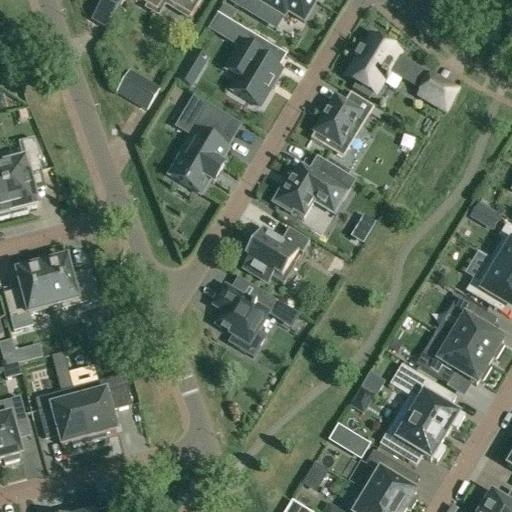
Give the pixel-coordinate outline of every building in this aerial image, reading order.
[(120,6),(110,0),(101,0),(90,20),(106,29),(120,6)] [(133,0),(157,14),(166,0),(177,0),(183,3),(178,11),(192,20),(203,0),(133,0)] [(231,0),(229,4),(256,21),(264,8),(284,20),(288,15),(304,25),(318,0),(231,0)] [(209,32),(224,41),(233,26),(218,17),(209,32)] [(239,51),(226,73),(239,82),(232,94),(260,110),(281,74),(278,72),(271,68),(279,54),(248,35),(239,51)] [(397,46),(383,37),(380,42),(374,38),(365,53),(361,51),(355,60),(359,62),(349,79),(357,84),(352,91),(369,100),(383,76),(388,79),(402,55),(395,51),(397,46)] [(130,71),(116,95),(147,113),(161,90),(132,73),(130,71)] [(190,92),(196,82),(182,73),(176,84),(190,92)] [(419,96),(446,112),(455,97),(428,82),(419,96)] [(374,110),(350,96),(344,106),(335,101),(323,121),(311,142),(343,161),(374,110)] [(216,145),(230,121),(194,100),(188,111),(202,119),(178,158),(182,160),(171,178),(200,195),(209,181),(214,184),(223,169),(218,166),(227,152),(216,145)] [(0,169),(0,175),(12,220),(28,216),(27,212),(37,209),(28,178),(42,174),(38,161),(40,160),(36,145),(34,146),(33,141),(18,145),(23,164),(0,169)] [(319,180),(300,168),(287,190),(283,188),(272,206),(291,217),(293,214),(304,220),(313,205),(334,217),(354,183),(327,166),(319,180)] [(0,222),(12,220),(0,175),(0,222)] [(501,219),(494,214),(484,230),(492,235),(501,219)] [(364,247),(377,226),(365,219),(352,240),(364,247)] [(511,229),(507,227),(499,239),(503,242),(490,263),(511,276),(511,229)] [(282,243),(262,231),(254,243),(251,241),(239,261),(247,266),(243,272),(267,287),(271,281),(283,288),(296,267),(292,265),(298,255),(302,257),(310,245),(289,232),(282,243)] [(332,252),(324,266),(345,279),(353,265),(332,252)] [(54,314),(100,302),(92,272),(71,278),(66,261),(41,268),(54,314)] [(511,276),(490,263),(477,284),(473,282),(466,295),(490,309),(496,298),(511,306),(511,276)] [(53,315),(54,314),(41,268),(16,275),(20,291),(3,296),(10,322),(52,311),(53,315)] [(225,316),(217,329),(233,338),(229,346),(253,361),(264,342),(255,337),(267,317),(271,319),(279,305),(255,291),(247,304),(226,291),(214,309),(225,316)] [(457,300),(449,313),(460,319),(447,340),(490,366),(492,362),(495,364),(504,350),(500,348),(503,344),(475,327),(483,315),(457,300)] [(487,370),(490,366),(447,340),(434,361),(424,355),(416,368),(448,388),(455,376),(476,388),(479,383),(482,385),(490,372),(487,370)] [(10,347),(0,348),(0,355),(4,375),(45,366),(41,350),(12,356),(10,347)] [(456,401),(401,369),(389,388),(408,400),(400,414),(444,441),(451,429),(457,432),(465,418),(450,410),(456,401)] [(74,392),(89,446),(105,441),(104,437),(116,434),(110,415),(132,409),(123,378),(74,392)] [(89,446),(74,392),(73,392),(76,404),(38,414),(45,440),(55,437),(59,439),(62,449),(72,446),(73,450),(89,446)] [(0,422),(0,463),(4,463),(5,467),(19,463),(18,459),(21,458),(13,430),(26,427),(20,401),(0,406),(0,421),(0,422)] [(444,441),(400,414),(379,448),(403,463),(410,452),(430,464),(432,462),(437,465),(445,451),(440,448),(444,441)] [(354,437),(336,427),(328,442),(345,452),(354,437)] [(402,472),(373,454),(365,467),(374,472),(361,494),(366,497),(391,511),(406,511),(407,511),(411,511),(417,502),(414,500),(416,496),(395,484),(402,472)] [(391,511),(366,497),(356,511),(391,511)] [(482,511),(481,511),(511,511),(511,508),(511,509),(491,497),(490,499),(486,497),(478,509),(482,511)]
